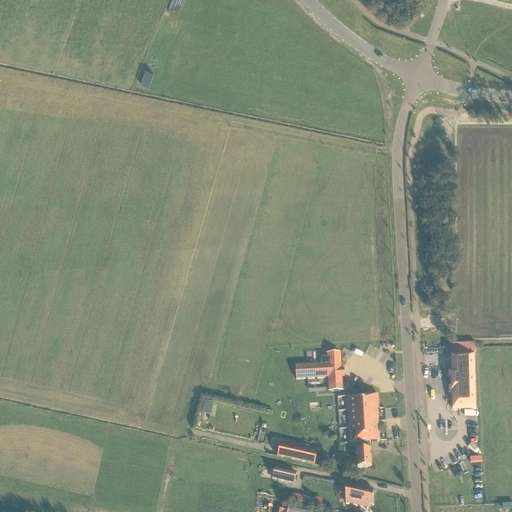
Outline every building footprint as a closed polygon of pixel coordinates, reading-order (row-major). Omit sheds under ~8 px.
[(147,69),(141,83),(149,86),(155,72),(147,69)] [(452,346),(452,355),(474,355),(476,355),(476,345),(452,346)] [(343,369),(340,369),(339,354),(326,355),(326,358),(321,359),(322,365),(295,367),(296,381),(328,380),(329,393),(342,392),(341,379),(343,379),(343,369)] [(452,394),(452,411),(475,410),(474,355),(452,355),(451,356),(451,372),(448,372),(448,379),(452,379),(452,388),(448,388),(449,394),(452,394)] [(377,410),(378,410),(378,396),(347,397),(350,444),(359,444),(359,452),(356,452),(357,469),(371,468),(370,451),(369,451),(369,443),(379,443),(377,410)] [(213,403),(203,401),(201,413),(210,415),(213,403)] [(309,465),(311,453),(280,446),(277,458),(309,465)] [(274,469),(272,480),(294,485),(296,474),(274,469)] [(373,507),(372,490),(344,484),(346,505),(368,510),(369,506),(373,507)] [(291,495),(289,501),(305,504),(307,498),(291,495)]
